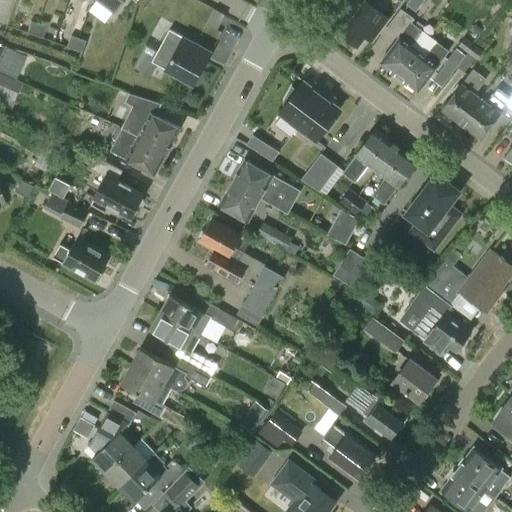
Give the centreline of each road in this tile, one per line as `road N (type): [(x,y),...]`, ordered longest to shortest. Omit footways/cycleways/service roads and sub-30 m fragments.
road 1 (residential): [(104,331),(272,27)]
road 2 (residential): [(511,199),(272,27)]
road 3 (residential): [(381,511),(511,334)]
road 4 (residential): [(23,480),(104,331)]
